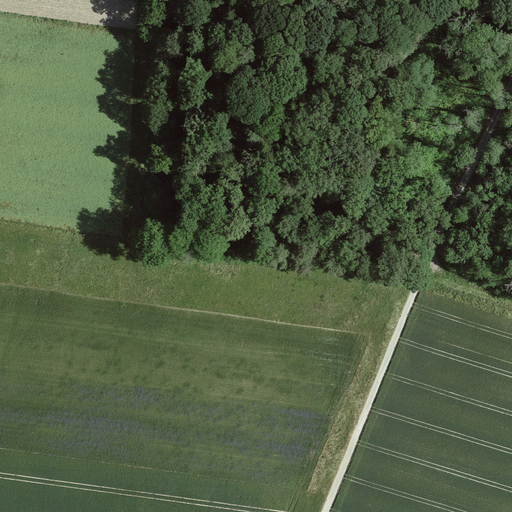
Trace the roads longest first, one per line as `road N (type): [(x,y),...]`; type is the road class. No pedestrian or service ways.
road 1 (track): [(326,511),(444,228)]
road 2 (track): [(444,228),(511,86)]
